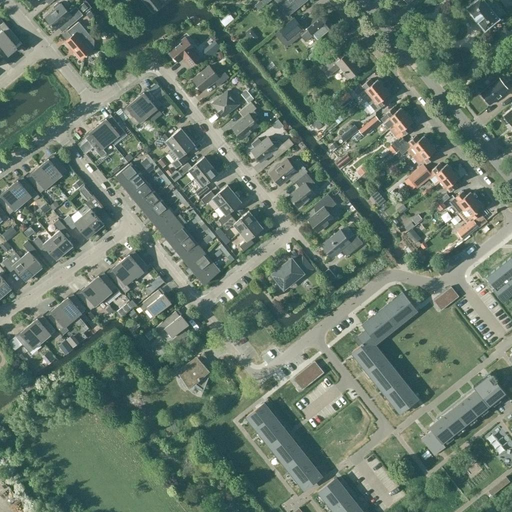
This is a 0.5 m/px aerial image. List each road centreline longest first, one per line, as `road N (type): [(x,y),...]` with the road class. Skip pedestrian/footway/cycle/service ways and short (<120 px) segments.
road 1 (residential): [(291,231),(151,61),(93,104)]
road 2 (residential): [(314,335),(385,278),(440,283),(511,227)]
road 3 (residential): [(389,69),(511,219)]
road 4 (residential): [(198,306),(258,381),(314,335)]
road 5 (tertiary): [(511,180),(406,54)]
road 6 (residential): [(0,318),(132,225)]
road 7 (residential): [(132,225),(55,131)]
road 8 (residential): [(391,429),(314,335)]
